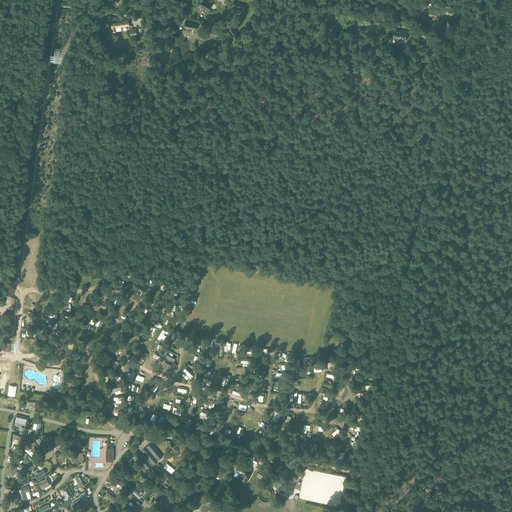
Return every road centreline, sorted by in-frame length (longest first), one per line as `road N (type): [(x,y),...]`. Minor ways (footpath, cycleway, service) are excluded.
road 1 (unclassified): [(355,511),(459,0)]
road 2 (unclassified): [(0,173),(88,0)]
